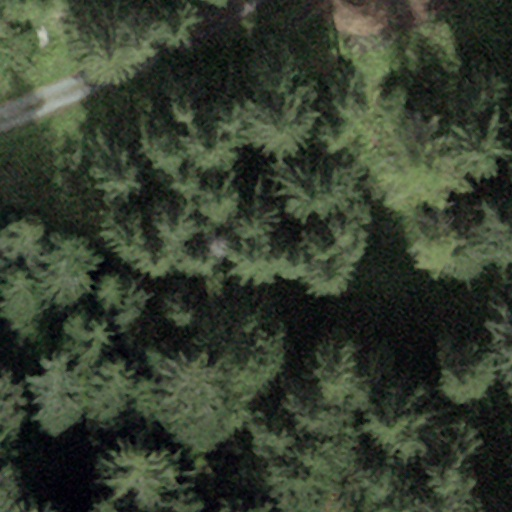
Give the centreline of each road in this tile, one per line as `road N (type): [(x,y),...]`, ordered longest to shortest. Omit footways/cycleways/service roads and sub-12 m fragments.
road 1 (track): [(511,250),(108,244),(0,275)]
road 2 (track): [(243,0),(196,32),(0,116)]
